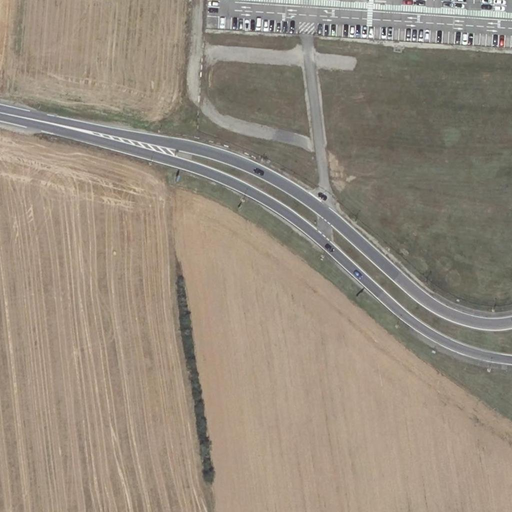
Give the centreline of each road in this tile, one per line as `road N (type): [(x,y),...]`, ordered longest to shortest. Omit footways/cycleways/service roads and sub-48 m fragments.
road 1 (secondary): [(13,115),(252,192),(304,225),(411,321),(466,351),(511,360)]
road 2 (secondary): [(511,321),(476,322),(432,304),(270,175),(203,150),(13,115)]
road 3 (track): [(319,146),(211,113),(195,93),(199,0)]
